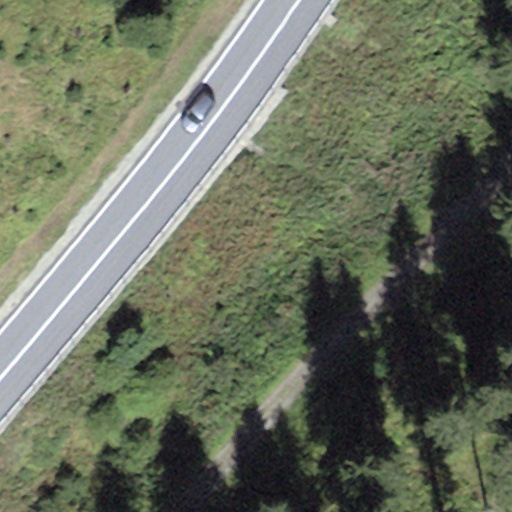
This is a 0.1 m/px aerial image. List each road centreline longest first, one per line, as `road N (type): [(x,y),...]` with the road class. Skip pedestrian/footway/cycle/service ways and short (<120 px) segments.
road 1 (primary): [(0,376),(215,118),(297,0)]
road 2 (track): [(190,511),(310,371),(511,167)]
